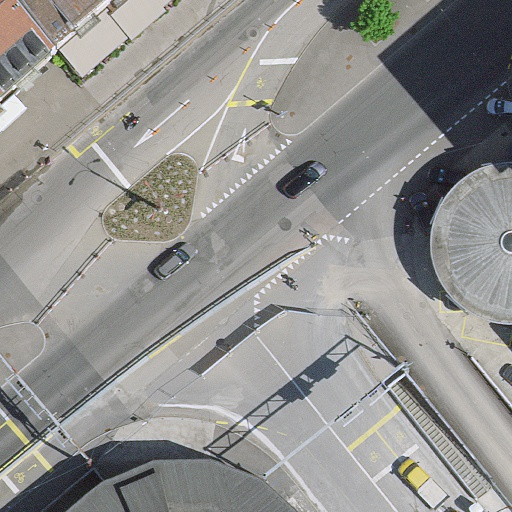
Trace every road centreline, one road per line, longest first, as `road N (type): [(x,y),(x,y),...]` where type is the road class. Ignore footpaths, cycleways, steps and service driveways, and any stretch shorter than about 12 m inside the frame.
road 1 (residential): [(511,467),(302,232)]
road 2 (primary): [(302,232),(338,157),(395,80),(482,0)]
road 3 (primary): [(230,308),(401,511)]
road 4 (primary): [(0,426),(96,365),(230,308)]
road 5 (primary): [(230,308),(254,272),(265,200),(233,156),(169,123)]
road 6 (primary): [(55,217),(72,275),(111,308),(157,316),(230,308)]
road 7 (primary): [(340,0),(169,123)]
road 8 (primary): [(169,123),(117,138),(84,164),(55,217)]
